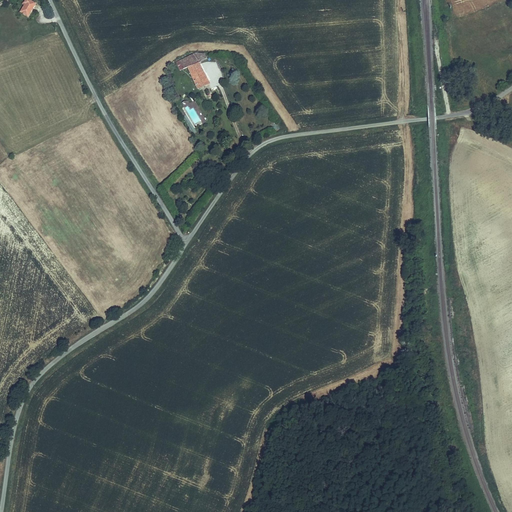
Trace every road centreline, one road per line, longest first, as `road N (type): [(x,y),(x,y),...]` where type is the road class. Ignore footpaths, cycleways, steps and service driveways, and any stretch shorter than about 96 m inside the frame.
road 1 (unclassified): [(184,243),(241,159),(267,139),(448,116),(511,87)]
road 2 (unclassified): [(0,511),(15,411),(29,381),(139,302),(184,243)]
road 3 (unclassified): [(184,243),(107,118),(49,0)]
